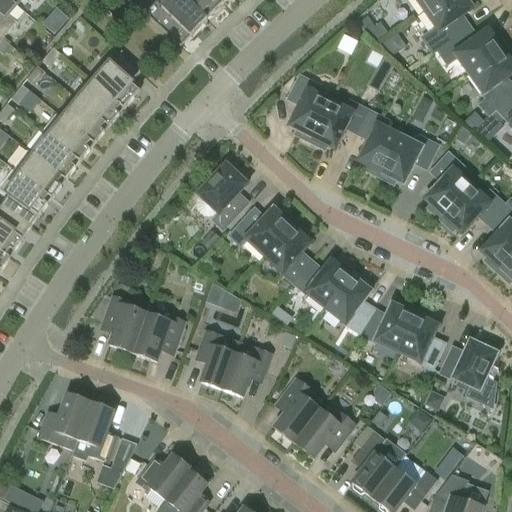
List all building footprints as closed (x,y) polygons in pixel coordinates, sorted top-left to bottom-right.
[(0,0),(0,37),(3,40),(17,23),(10,16),(18,7),(9,0),(0,0)] [(146,16),(181,48),(208,21),(186,0),(172,0),(163,9),(158,3),(146,16)] [(186,0),(208,21),(224,6),(218,0),(186,0)] [(415,0),(425,14),(444,0),(415,0)] [(433,56),(438,52),(471,29),(463,18),(474,10),(469,3),(473,1),(472,0),(444,0),(425,14),(437,30),(422,40),(433,56)] [(44,24),(55,34),(69,18),(58,8),(44,24)] [(469,76),(508,49),(498,36),(494,38),(489,31),(478,39),(471,29),(438,52),(448,67),(458,60),(469,76)] [(496,111),(511,95),(511,85),(508,81),(511,77),(511,55),(508,49),(469,76),(484,96),(483,97),(487,101),(480,107),(490,118),(497,111),(496,111)] [(51,69),(62,56),(54,50),(43,62),(51,69)] [(95,84),(125,110),(141,93),(132,85),(141,74),(121,56),(111,66),(95,84)] [(35,87),(46,74),(38,68),(28,81),(35,87)] [(395,89),(402,77),(394,73),(388,85),(395,89)] [(387,80),(379,75),(371,89),(379,93),(387,80)] [(288,102),(301,108),(290,129),(298,133),(295,137),(311,145),(332,103),(317,96),(321,88),(301,78),(288,102)] [(79,102),(110,128),(125,110),(95,84),(79,102)] [(37,101),(29,95),(30,93),(23,87),(13,100),(27,112),(37,101)] [(511,125),(511,95),(496,111),(497,111),(509,125),(510,124),(511,125)] [(419,105),(426,109),(429,108),(433,101),(424,97),(419,105)] [(64,120),(96,146),(110,128),(79,102),(64,120)] [(358,137),(370,113),(350,103),(346,110),(332,103),(311,145),(326,152),(328,148),(336,152),(346,131),(358,137)] [(0,121),(5,125),(15,112),(8,106),(0,115),(0,121)] [(379,179),(400,138),(386,130),(390,123),(370,113),(358,137),(369,142),(359,164),(366,167),(364,172),(379,179)] [(50,139),(81,163),(96,146),(64,120),(58,115),(43,134),(50,139)] [(455,140),(456,141),(464,146),(469,138),(470,135),(462,130),(455,140)] [(400,138),(379,179),(395,187),(397,183),(405,187),(415,166),(427,172),(439,148),(419,138),(415,145),(400,138)] [(35,157),(67,182),(81,163),(50,139),(35,157)] [(15,171),(54,200),(67,182),(35,157),(29,152),(15,171)] [(441,222),(473,188),(460,176),(466,170),(449,155),(431,174),(441,184),(425,201),(432,207),(428,210),(441,222)] [(215,216),(217,214),(219,216),(213,222),(224,232),(249,205),(240,196),(249,186),(242,180),(246,177),(229,161),(215,177),(216,178),(198,196),(200,198),(199,200),(198,202),(197,204),(197,208),(199,212),(201,215),(205,217),(209,218),(213,217),(215,216)] [(2,209),(32,230),(54,200),(15,171),(0,191),(10,198),(2,209)] [(507,208),(506,207),(490,193),(485,199),(473,188),(441,222),(453,234),(457,230),(463,236),(479,219),(488,227),(507,208)] [(497,274),(511,258),(511,201),(506,207),(507,208),(488,227),(498,236),(482,253),(488,259),(485,263),(497,274)] [(0,252),(11,260),(32,230),(2,209),(0,211),(0,252)] [(265,258),(296,224),(284,212),(281,216),(274,210),(265,220),(255,211),(230,238),(241,248),(247,242),(265,258)] [(294,286),(313,264),(303,255),(312,245),(306,239),(309,236),(296,224),(265,258),(282,275),(294,286)] [(219,240),(212,234),(202,244),(209,251),(219,240)] [(209,251),(202,244),(192,255),(199,262),(209,251)] [(0,276),(11,260),(0,252),(0,276)] [(511,258),(497,274),(510,286),(511,283),(511,258)] [(326,311),(355,274),(342,263),(339,267),(332,262),(324,272),(313,264),(294,286),(307,297),(307,296),(326,311)] [(360,336),(376,311),(364,304),(372,293),(366,288),(368,284),(355,274),(326,311),(346,326),(345,326),(360,336)] [(233,284),(227,290),(231,294),(237,288),(233,284)] [(206,304),(221,310),(227,293),(213,285),(206,304)] [(116,331),(110,347),(134,356),(148,316),(125,308),(127,303),(114,298),(104,326),(116,331)] [(398,355),(418,312),(403,305),(400,310),(393,306),(387,318),(376,311),(360,336),(376,345),(376,344),(398,355)] [(420,365),(420,366),(433,372),(446,346),(434,340),(439,328),(431,324),(434,320),(418,312),(398,355),(420,365)] [(186,324),(173,320),(171,324),(148,316),(134,356),(158,364),(164,348),(176,352),(186,324)] [(207,334),(199,356),(211,360),(202,385),(223,392),(240,345),(207,334)] [(293,352),(297,339),(286,336),(282,348),(293,352)] [(493,410),(496,385),(487,380),(491,370),(493,371),(501,351),(481,342),(479,346),(471,343),(466,355),(453,349),(441,376),(454,382),(455,381),(472,389),(468,398),(493,410)] [(264,379),(272,356),(240,345),(223,392),(244,399),(252,375),(264,379)] [(282,400),(291,408),(275,429),(295,445),(321,412),(309,402),(314,394),(297,381),(282,400)] [(431,393),(425,406),(438,413),(441,406),(438,396),(431,393)] [(39,440),(61,448),(65,438),(78,442),(92,405),(67,396),(59,418),(48,414),(39,440)] [(92,405),(78,442),(91,447),(88,457),(110,465),(119,440),(108,436),(116,413),(92,405)] [(342,447),(357,427),(339,414),(333,421),(321,412),(295,445),(315,461),(332,439),(342,447)] [(387,416),(381,412),(373,423),(382,430),(385,426),(384,419),(387,416)] [(369,463),(353,485),(373,501),(396,471),(383,460),(391,450),(385,444),(386,442),(375,433),(358,455),(369,463)] [(122,442),(112,471),(122,475),(137,447),(122,442)] [(138,485),(148,492),(150,490),(167,503),(190,473),(191,473),(192,471),(174,457),(162,473),(152,466),(138,485)] [(466,457),(455,471),(472,484),(483,470),(466,457)] [(446,482),(454,471),(443,462),(435,474),(446,482)] [(422,503),(438,482),(427,473),(417,486),(396,471),(373,501),(387,511),(397,511),(411,495),(422,503)] [(203,511),(206,509),(196,501),(208,486),(191,473),(190,473),(167,503),(159,511),(203,511)] [(483,511),(484,509),(463,502),(470,483),(453,477),(435,500),(430,511),(483,511)] [(0,501),(9,506),(16,492),(2,484),(1,484),(0,484),(0,501)]
